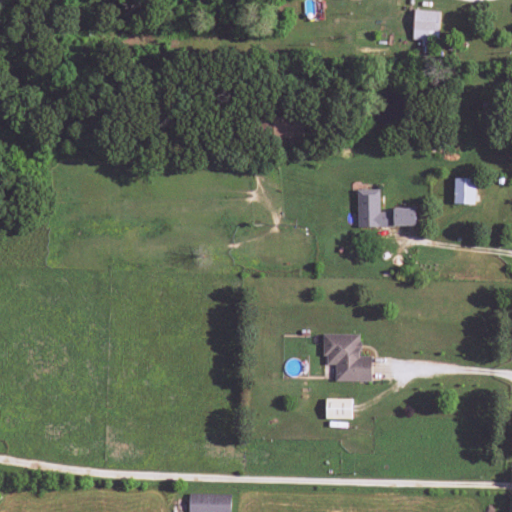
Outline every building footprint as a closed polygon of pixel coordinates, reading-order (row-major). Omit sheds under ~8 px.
[(411,39),(422,41),(421,48),(435,49),(439,12),(415,9),(411,39)] [(303,138),(302,117),(259,118),(260,136),(271,135),(271,139),(303,138)] [(474,205),(475,179),(454,178),(453,204),(474,205)] [(379,189),(356,190),(357,227),(416,226),(415,209),(379,210),(379,189)] [(371,382),(371,356),(360,356),(360,335),(324,334),(323,365),(335,365),(334,381),(371,382)] [(351,399),(325,399),(325,419),(351,419),(351,399)] [(188,511),(230,511),(231,495),(189,494),(188,511)]
